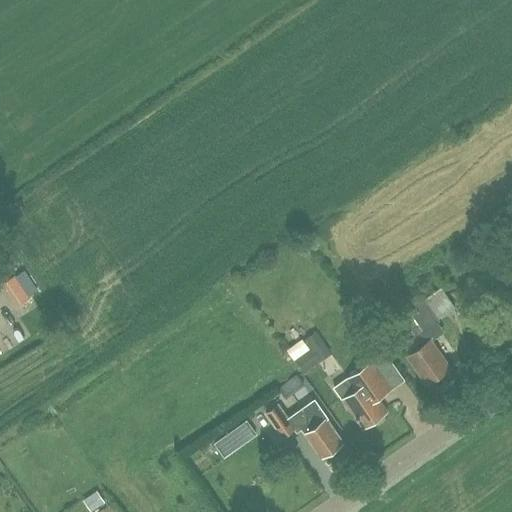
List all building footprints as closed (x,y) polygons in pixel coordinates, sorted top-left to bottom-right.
[(16,276),(15,275),(3,283),(18,306),(31,298),(29,296),(38,291),(24,270),(16,276)] [(426,343),(430,340),(434,338),(428,329),(439,321),(438,319),(455,308),(441,287),(423,298),(420,294),(396,310),(414,337),(419,333),(426,343)] [(449,367),(430,340),(426,343),(419,333),(414,337),(399,347),(425,384),(449,367)] [(313,370),(334,356),(323,340),(302,354),(313,370)] [(361,428),(386,411),(377,398),(390,388),(370,360),(349,374),(345,378),(354,390),(341,400),(361,428)] [(302,379),(287,390),(294,399),(309,389),(302,379)] [(326,419),(311,398),(283,418),(274,405),(263,413),(280,438),(293,429),(292,427),(297,423),(320,457),(341,443),(324,419),(326,419)] [(243,444),(256,435),(246,421),(233,430),(243,444)] [(117,511),(111,503),(98,511),(117,511)]
